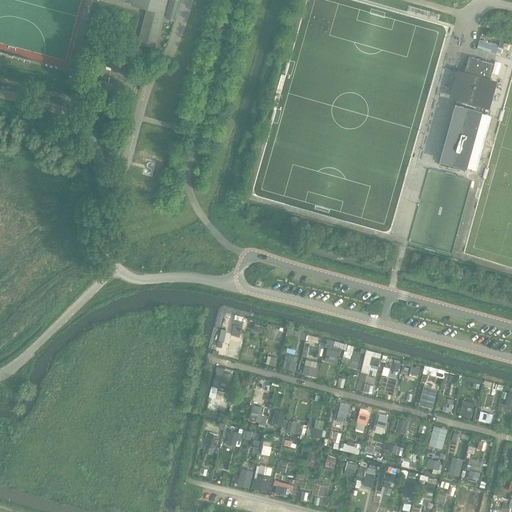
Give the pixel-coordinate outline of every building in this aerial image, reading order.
[(155,46),(166,0),(141,0),(140,6),(148,8),(139,42),(155,46)] [(173,20),(178,2),(172,0),(167,18),(173,20)] [(479,40),(477,50),(496,55),(499,46),(479,40)] [(464,75),(462,74),(457,91),(459,92),(439,163),(465,171),(466,167),(474,169),(481,146),(473,143),(475,136),(483,139),(490,115),(481,112),(485,99),(487,99),(491,82),(489,82),(494,64),(469,57),(464,75)] [(243,319),(234,316),(232,326),(241,328),(243,319)] [(288,328),(287,335),(307,339),(308,333),(288,328)] [(340,364),(346,343),(329,338),(323,360),(340,364)] [(353,349),(348,366),(357,369),(363,352),(353,349)] [(378,354),(368,351),(365,362),(375,365),(378,354)] [(292,357),(284,355),(281,365),(290,367),(292,357)] [(307,358),(303,373),(318,377),(321,362),(307,358)] [(388,376),(397,378),(401,363),(393,360),(388,376)] [(417,364),(407,362),(404,372),(414,375),(417,364)] [(334,370),(325,368),(323,378),(332,380),(334,370)] [(231,373),(222,371),(220,381),(229,383),(231,373)] [(252,378),(243,376),(241,386),(250,388),(252,378)] [(482,381),(471,378),(467,391),(478,394),(482,381)] [(426,389),(422,404),(432,407),(436,392),(426,389)] [(451,402),(442,399),(440,410),(448,412),(451,402)] [(464,399),(460,414),(472,417),(476,402),(464,399)] [(266,424),(268,414),(264,414),(266,407),(253,404),(250,420),(266,424)] [(349,406),(338,404),(335,415),(346,417),(349,406)] [(355,429),(365,432),(372,410),(362,407),(355,429)] [(493,413),(484,411),(482,420),(491,423),(493,413)] [(386,428),(390,415),(380,412),(377,425),(386,428)] [(284,418),(275,415),(272,425),(281,428),(284,418)] [(399,417),(396,430),(407,433),(410,420),(399,417)] [(288,421),(288,432),(305,432),(305,422),(288,421)] [(429,425),(420,423),(417,433),(426,435),(429,425)] [(322,426),(313,424),(311,434),(320,436),(322,426)] [(237,431),(228,429),(226,439),(235,441),(237,431)] [(244,429),(243,438),(252,439),(253,430),(244,429)] [(340,443),(342,432),(335,431),(333,448),(354,451),(355,445),(340,443)] [(215,446),(217,434),(208,433),(207,445),(215,446)] [(270,454),(272,440),(264,439),(262,453),(270,454)] [(390,452),(404,454),(405,446),(391,444),(390,452)] [(307,463),(315,465),(318,453),(310,451),(307,463)] [(407,454),(407,464),(411,464),(411,467),(420,467),(420,453),(407,454)] [(328,455),(325,467),(335,469),(338,457),(328,455)] [(440,474),(443,461),(429,457),(427,466),(434,468),(433,472),(440,474)] [(355,462),(346,460),(344,470),(353,472),(355,462)] [(480,467),(471,465),(469,475),(478,477),(480,467)] [(374,482),(378,469),(368,466),(364,479),(374,482)] [(395,471),(384,468),(381,479),(392,482),(395,471)] [(258,472),(256,489),(269,490),(271,473),(258,472)] [(243,475),(240,487),(250,489),(253,477),(243,475)] [(408,475),(405,490),(414,492),(417,477),(408,475)] [(428,477),(425,497),(434,498),(436,478),(428,477)] [(286,483),(280,482),(277,491),(284,493),(286,483)] [(509,499),(500,498),(499,509),(507,510),(509,499)]
